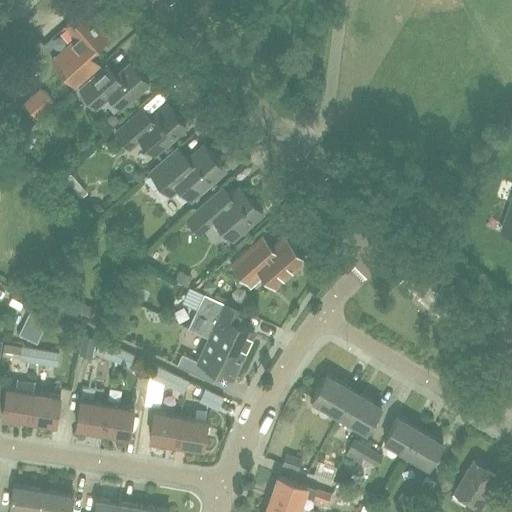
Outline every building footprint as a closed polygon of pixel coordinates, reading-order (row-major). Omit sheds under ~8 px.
[(89,54),(109,37),(94,21),(92,22),(82,11),(65,26),(80,43),(56,64),(76,86),(99,66),(89,54)] [(109,94),(121,108),(149,83),(130,61),(107,82),(98,72),(78,90),(94,108),(109,94)] [(54,104),(41,89),(23,104),(36,120),(54,104)] [(155,153),(186,125),(167,103),(144,123),(136,114),(115,132),(130,148),(141,138),(155,153)] [(149,171),(170,194),(179,186),(191,199),(225,168),(203,144),(181,164),(170,153),(149,171)] [(232,238),(263,211),(240,185),(222,201),(214,192),(186,217),(198,231),(214,217),(232,238)] [(511,234),(511,199),(501,231),(511,234)] [(274,286),(305,259),(285,236),(262,256),(252,244),(231,263),(242,275),(254,264),(274,286)] [(255,330),(242,323),(247,313),(226,303),(204,293),(197,308),(211,315),(203,334),(209,337),(244,354),(255,330)] [(40,308),(33,305),(32,305),(18,334),(37,343),(51,314),(40,308)] [(78,354),(92,357),(96,336),(82,333),(78,354)] [(233,377),(244,354),(209,337),(198,360),(182,352),(176,363),(206,377),(211,367),(233,377)] [(112,359),(118,346),(100,338),(94,351),(112,359)] [(38,362),(40,348),(22,345),(4,343),(3,353),(20,355),(20,359),(38,362)] [(135,354),(118,346),(112,359),(129,367),(130,366),(132,360),(138,363),(141,358),(135,355),(135,354)] [(59,351),(40,348),(38,362),(57,365),(59,351)] [(137,404),(144,405),(160,407),(164,384),(183,393),(189,381),(189,380),(155,364),(154,365),(149,377),(150,377),(147,397),(138,395),(137,404)] [(340,414),(354,390),(327,374),(313,398),(340,414)] [(29,418),(33,391),(6,387),(2,413),(29,418)] [(205,387),(198,400),(218,409),(224,397),(205,387)] [(381,406),(354,390),(340,414),(367,430),(381,406)] [(60,396),(33,391),(29,418),(56,422),(60,396)] [(103,430),(107,403),(81,399),(76,426),(103,430)] [(134,408),(107,403),(103,430),(130,434),(134,408)] [(176,442),(180,415),(153,411),(149,437),(176,442)] [(208,420),(192,417),(180,415),(176,442),(203,446),(208,420)] [(407,453),(421,429),(398,416),(384,440),(407,453)] [(443,443),(421,429),(407,453),(429,466),(443,443)] [(361,457),(368,446),(354,438),(347,448),(349,449),(361,457)] [(383,455),(368,446),(361,457),(362,457),(363,458),(357,468),(358,469),(365,473),(372,463),(377,466),(383,455)] [(302,458),(287,453),(286,452),(286,451),(275,447),(270,460),(297,470),(298,469),(302,458)] [(455,491),(468,499),(462,510),(464,511),(478,511),(482,507),(487,498),(482,496),(495,474),(473,460),(455,491)] [(425,500),(437,480),(426,474),(415,494),(425,500)] [(317,487),(316,489),(307,486),(278,476),(271,497),(300,507),(304,495),(313,498),(313,497),(327,503),(331,492),(317,487)] [(33,511),(39,511),(43,490),(13,485),(9,508),(33,511)] [(70,511),(73,494),(43,490),(39,511),(70,511)] [(404,511),(405,509),(410,511),(412,511),(419,502),(412,497),(413,497),(402,490),(393,505),(404,511)] [(298,511),(300,507),(271,497),(265,511),(298,511)] [(119,511),(121,502),(96,498),(94,511),(119,511)] [(143,511),(145,506),(121,502),(119,511),(143,511)]
